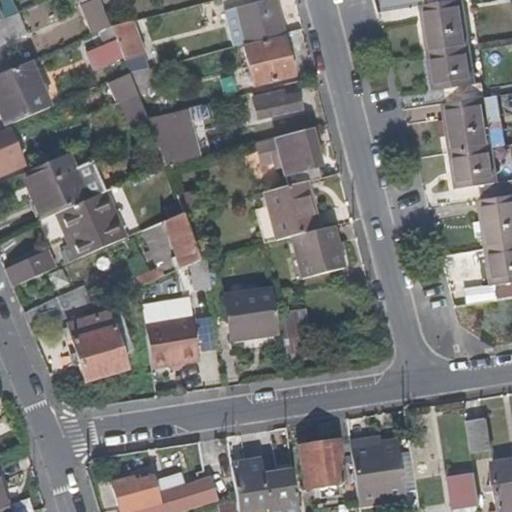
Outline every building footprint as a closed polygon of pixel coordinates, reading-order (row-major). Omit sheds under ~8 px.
[(283,35),(273,0),(270,0),(238,9),(246,45),(283,35)] [(464,51),(456,1),(417,8),(424,57),(464,51)] [(111,26),(103,8),(92,13),(99,32),(111,26)] [(143,53),(130,22),(111,26),(116,40),(124,61),(143,53)] [(285,38),(244,48),(253,88),(294,79),(285,38)] [(87,55),(94,71),(120,61),(114,44),(87,55)] [(469,85),(464,51),(424,57),(430,92),(437,91),(439,106),(449,104),(478,100),(476,84),(469,85)] [(48,111),(28,64),(0,76),(0,119),(5,131),(48,111)] [(128,76),(108,84),(126,129),(146,121),(128,76)] [(254,106),(257,123),(303,111),(299,95),(254,106)] [(486,149),(478,100),(449,104),(439,106),(447,155),(486,149)] [(150,120),(162,168),(201,158),(196,138),(207,135),(200,108),(150,120)] [(22,169),(5,131),(0,132),(0,176),(1,179),(22,169)] [(320,181),(308,133),(258,145),(262,168),(272,167),(274,171),(284,169),(288,189),(306,185),(320,181)] [(490,182),(486,149),(447,155),(453,190),(471,187),(490,184),(490,182)] [(112,192),(98,161),(74,173),(67,157),(24,177),(44,222),(56,217),(105,195),(112,192)] [(511,197),(511,191),(509,178),(490,182),(490,184),(471,187),(474,203),(511,197)] [(319,233),(306,185),(288,189),(263,195),(276,243),(291,240),(319,233)] [(197,212),(193,194),(178,198),(184,215),(197,212)] [(126,241),(105,195),(56,217),(69,247),(64,250),(71,266),(126,241)] [(511,248),(511,198),(511,197),(474,203),(482,253),(511,248)] [(203,262),(184,215),(162,225),(179,265),(171,270),(169,267),(136,282),(139,290),(189,267),(191,265),(203,262)] [(343,270),(333,229),(319,233),(291,240),(301,282),(343,270)] [(511,283),(511,248),(482,253),(487,286),(511,283)] [(10,293),(57,272),(48,253),(2,273),(10,293)] [(211,289),(207,261),(203,262),(191,265),(195,291),(211,289)] [(511,298),(511,283),(487,286),(490,302),(511,298)] [(30,338),(93,310),(84,290),(21,318),(30,338)] [(279,335),(276,313),(272,291),(229,298),(235,341),(279,335)] [(108,317),(67,329),(83,385),(124,373),(108,317)] [(197,353),(212,352),(212,327),(196,327),(197,353)] [(197,365),(194,336),(147,342),(151,370),(197,365)] [(487,451),(483,419),(463,422),(465,432),(469,454),(487,451)] [(376,448),(375,440),(346,444),(348,452),(376,448)] [(334,442),(297,448),(303,490),(341,485),(334,442)] [(404,499),(395,445),(376,448),(348,452),(351,472),(356,506),(404,499)] [(511,511),(511,459),(491,462),(494,484),(487,485),(488,492),(495,491),(497,504),(488,505),(488,511),(511,511)] [(267,511),(264,489),(262,478),(260,465),(229,468),(236,511),(247,511),(262,510),(265,511),(267,511)] [(9,496),(0,470),(0,498),(0,499),(4,498),(9,496)] [(296,511),(291,474),(262,478),(264,489),(267,511),(296,511)] [(463,511),(477,510),(474,486),(472,476),(446,480),(450,511),(463,511)] [(115,511),(189,511),(190,511),(183,491),(154,499),(147,480),(131,484),(130,480),(108,487),(115,511)] [(0,511),(8,511),(4,498),(0,499),(0,498),(0,511)]
